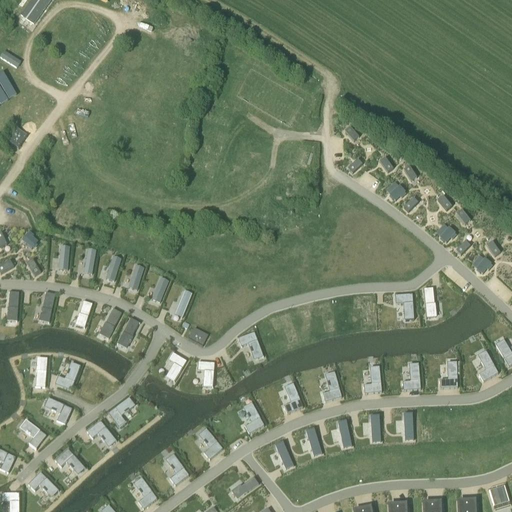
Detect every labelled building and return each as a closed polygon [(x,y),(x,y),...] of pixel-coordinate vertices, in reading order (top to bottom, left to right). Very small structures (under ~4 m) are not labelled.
[(57,48),(60,43),(48,36),(44,41),(57,48)] [(77,52),(85,58),(98,43),(91,36),(77,52)] [(54,75),(61,64),(54,59),(47,70),(54,75)] [(70,62),(62,70),(69,78),(77,69),(70,62)] [(187,66),(185,77),(195,79),(197,68),(187,66)] [(103,77),(100,86),(110,90),(113,81),(103,77)] [(128,88),(141,94),(146,84),(132,78),(128,88)] [(287,99),(294,91),(280,80),(273,88),(287,99)] [(304,108),(312,112),(316,103),(298,93),(292,104),(303,109),(304,108)] [(152,115),(155,108),(135,100),(132,107),(152,115)] [(350,129),(345,133),(353,144),(359,139),(350,129)] [(16,131),(8,143),(18,150),(27,137),(16,130),(16,131)] [(0,148),(0,164),(5,167),(12,155),(0,148)] [(170,148),(165,162),(177,166),(182,152),(170,148)] [(300,172),(314,171),(313,149),(299,150),(300,172)] [(192,158),(188,175),(194,177),(198,159),(192,158)] [(385,160),(379,164),(387,175),(393,171),(385,160)] [(362,166),(357,161),(347,171),(352,176),(362,166)] [(240,188),(238,197),(246,198),(247,190),(243,189),(246,168),(232,166),(229,186),(240,188)] [(409,168),(403,172),(411,183),(416,180),(409,168)] [(59,186),(57,194),(75,199),(77,191),(59,186)] [(390,198),(389,200),(392,203),(393,202),(395,203),(400,199),(402,201),(406,197),(404,195),(405,194),(399,188),(389,197),(390,198)] [(96,204),(98,193),(84,190),(82,202),(96,204)] [(442,199),(437,203),(446,213),(451,209),(442,199)] [(412,200),(403,210),(408,215),(417,205),(412,200)] [(114,211),(131,215),(132,207),(115,204),(114,211)] [(243,222),(244,207),(235,207),(235,213),(220,212),(219,221),(243,222)] [(142,219),(155,220),(156,210),(143,209),(142,219)] [(461,212),(456,216),(464,227),(469,223),(461,212)] [(265,213),(265,220),(257,219),(256,228),(271,230),(274,214),(265,213)] [(449,229),(440,240),(441,241),(439,242),(443,245),(444,244),(446,246),(451,240),(452,242),(456,237),(455,236),(455,235),(449,229)] [(28,236),(22,243),(27,248),(30,251),(31,251),(32,251),(33,250),(34,251),(37,248),(36,246),(38,244),(33,240),(34,238),(29,234),(28,236)] [(227,248),(227,238),(210,238),(210,251),(219,251),(219,248),(227,248)] [(264,250),(265,243),(239,240),(238,247),(264,250)] [(465,243),(456,253),(460,257),(470,248),(465,243)] [(492,244),(487,247),(494,259),(500,255),(492,244)] [(61,248),(59,271),(67,271),(69,249),(61,248)] [(88,251),(84,274),(92,276),(96,253),(88,251)] [(113,259),(106,280),(114,282),(121,261),(113,259)] [(476,274),(479,276),(480,275),(482,276),(487,271),(488,273),(492,268),(490,267),(491,266),(484,260),(476,271),(477,272),(476,274)] [(10,262),(0,268),(0,275),(0,276),(13,269),(10,262)] [(32,262),(26,265),(34,278),(40,275),(32,262)] [(135,267),(129,289),(137,291),(144,270),(135,267)] [(160,280),(152,301),(160,304),(168,283),(160,280)] [(268,304),(284,304),(284,290),(269,290),(268,304)] [(433,290),(424,291),(426,320),(436,319),(435,313),(436,313),(435,306),(434,306),(433,290)] [(184,293),(175,316),(182,319),(192,296),(184,293)] [(8,310),(7,317),(8,317),(8,322),(17,323),(19,295),(9,294),(8,310)] [(41,316),(40,322),(49,324),(55,297),(46,295),(43,310),(42,310),(40,316),(41,316)] [(395,306),(403,306),(403,315),(404,315),(405,322),(413,321),(411,297),(394,298),(395,306)] [(196,301),(194,315),(215,318),(217,304),(196,301)] [(380,321),(383,303),(373,301),(371,319),(380,321)] [(78,321),(76,327),(84,330),(92,306),(84,304),(80,316),(79,316),(77,321),(78,321)] [(103,331),(100,336),(108,340),(121,316),(113,311),(106,325),(105,325),(102,330),(103,331)] [(227,314),(226,322),(243,323),(244,314),(227,314)] [(131,321),(118,345),(126,350),(128,345),(129,345),(132,339),(131,339),(139,325),(131,321)] [(194,331),(188,342),(202,349),(208,337),(194,330),(194,331)] [(254,335),(238,341),(241,348),(249,345),(251,350),(249,351),(251,355),(253,355),(255,360),(262,357),(254,335)] [(507,348),(506,349),(503,343),(496,348),(508,369),(511,367),(511,356),(511,357),(509,353),(510,352),(507,348)] [(482,364),(481,364),(483,368),(484,368),(486,371),(485,372),(485,373),(479,376),(483,384),(498,376),(486,354),(479,358),(482,364)] [(170,374),(167,379),(174,383),(186,363),(172,355),(168,362),(175,366),(172,370),(171,370),(169,373),(170,374)] [(37,373),(35,389),(45,390),(47,362),(38,361),(37,367),(36,367),(36,373),(37,373)] [(198,364),(197,373),(204,373),(205,373),(205,378),(204,378),(203,382),(204,382),(204,388),(212,389),(214,365),(198,364)] [(447,381),(440,382),(440,390),(457,390),(457,365),(448,366),(448,372),(447,372),(447,377),(448,377),(448,381),(447,381)] [(58,378),(55,387),(71,393),(79,370),(72,367),(70,373),(68,372),(66,377),(68,378),(66,382),(58,378)] [(410,374),(410,379),(411,378),(411,383),(410,383),(402,384),(403,393),(420,391),(418,367),(410,367),(411,374),(410,374)] [(379,370),(371,371),(371,377),(370,377),(371,382),(372,382),(372,386),(371,386),(371,387),(363,387),(364,396),(382,394),(379,370)] [(331,393),(322,395),(324,404),(341,399),(335,376),(327,378),(328,384),(326,384),(328,389),(329,389),(331,393)] [(303,410),(294,388),(287,391),(289,396),(287,397),(289,401),(290,400),(292,405),(291,405),(283,408),(286,416),(303,410)] [(52,411),(51,413),(55,415),(56,413),(60,415),(56,423),(64,427),(72,411),(50,401),(46,409),(52,411)] [(128,401),(108,416),(118,429),(125,424),(120,417),(124,414),(125,416),(129,413),(128,411),(133,408),(128,401)] [(252,424),(244,428),(249,436),(264,428),(252,407),(245,411),(248,416),(246,417),(249,421),(250,420),(252,424)] [(413,443),(412,416),(403,417),(405,443),(413,443)] [(380,445),(379,418),(370,418),(372,445),(380,445)] [(100,423),(87,434),(92,441),(99,435),(102,439),(101,440),(104,444),(105,443),(109,448),(115,442),(100,423)] [(351,449),(346,423),(337,425),(343,451),(351,449)] [(27,424),(22,430),(27,434),(26,435),(30,438),(31,437),(34,439),(29,447),(36,452),(46,438),(27,424)] [(321,457),(314,431),(306,434),(313,459),(321,457)] [(207,433),(200,438),(204,443),(203,444),(206,447),(207,446),(210,450),(203,456),(209,462),(222,451),(207,433)] [(293,469),(283,445),(275,448),(286,472),(293,469)] [(0,452),(0,461),(4,463),(0,470),(0,471),(8,475),(15,459),(0,452)] [(68,452),(55,463),(60,469),(67,463),(70,467),(69,468),(72,472),(74,471),(77,475),(84,470),(68,452)] [(174,458),(167,463),(171,468),(169,469),(172,473),(174,472),(177,475),(169,481),(175,488),(188,477),(174,458)] [(40,475),(28,487),(34,493),(40,487),(44,490),(43,491),(46,495),(47,494),(52,498),(57,492),(40,475)] [(241,488),(233,494),(238,502),(259,487),(254,480),(242,489),(241,488)] [(142,482),(136,487),(139,492),(138,493),(141,497),(142,496),(145,499),(138,505),(143,511),(157,501),(142,482)] [(504,489),(488,493),(493,509),(509,504),(504,489)] [(2,495),(2,504),(11,504),(11,508),(10,508),(9,511),(19,511),(19,495),(2,495)] [(476,511),(476,502),(457,503),(457,511),(476,511)]
